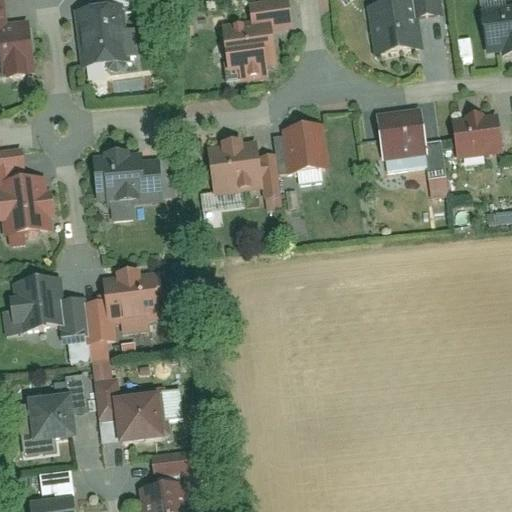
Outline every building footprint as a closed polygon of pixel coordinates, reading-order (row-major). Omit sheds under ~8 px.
[(0,0),(0,80),(33,76),(27,24),(6,26),(3,0),(0,0)] [(251,23),(218,27),(223,77),(237,75),(238,85),(268,82),(267,70),(275,69),(271,33),(291,30),(288,0),(275,0),(249,3),(251,23)] [(413,0),(413,2),(416,21),(443,17),(440,0),(413,0)] [(366,9),(374,59),(421,52),(416,21),(413,2),(366,9)] [(122,6),(73,12),(81,72),(129,66),(122,6)] [(487,58),(511,54),(511,8),(480,13),(487,58)] [(375,117),(382,164),(427,157),(425,145),(420,111),(375,117)] [(458,162),(504,155),(498,117),(453,124),(458,162)] [(289,178),(330,172),(323,126),(282,132),(289,178)] [(213,199),(262,192),(257,161),(255,143),(206,150),(213,199)] [(442,143),(425,145),(427,157),(431,183),(448,181),(442,143)] [(0,185),(26,182),(21,150),(0,153),(0,185)] [(142,156),(95,159),(98,206),(162,202),(160,162),(142,163),(142,156)] [(276,158),(257,161),(262,192),(265,215),(284,213),(276,158)] [(0,225),(2,242),(53,235),(45,179),(26,182),(0,185),(0,225)] [(108,326),(115,325),(159,319),(153,273),(101,280),(105,305),(108,326)] [(60,280),(13,286),(15,300),(4,302),(8,327),(22,325),(23,333),(66,328),(63,303),(60,280)] [(82,300),(63,303),(66,328),(68,341),(87,338),(83,307),(82,300)] [(105,305),(83,307),(87,338),(88,347),(93,346),(109,344),(117,343),(115,325),(108,326),(105,305)] [(109,344),(93,346),(97,383),(114,381),(109,344)] [(69,396),(72,417),(91,415),(86,378),(67,380),(69,396)] [(114,381),(97,383),(103,425),(114,424),(111,402),(120,401),(118,380),(114,381)] [(32,447),(75,442),(72,417),(69,396),(26,402),(32,447)] [(155,396),(120,401),(111,402),(114,424),(117,447),(161,442),(155,396)] [(152,459),(155,481),(197,475),(194,454),(152,459)] [(42,502),(72,498),(69,474),(39,478),(42,502)] [(139,492),(141,511),(190,511),(187,485),(139,492)] [(28,511),(73,511),(72,498),(42,502),(27,504),(28,511)]
